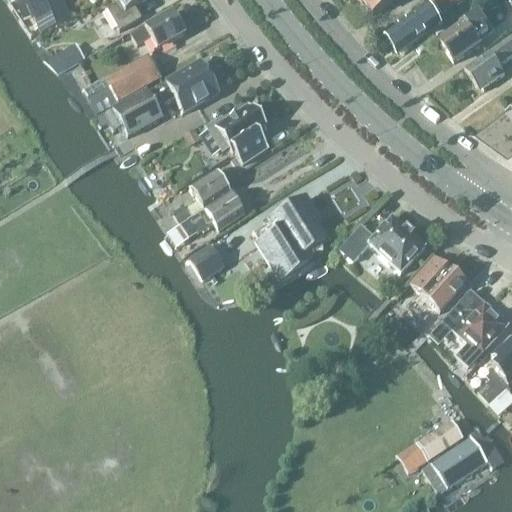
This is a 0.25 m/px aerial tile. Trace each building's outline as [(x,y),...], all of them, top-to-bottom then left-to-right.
[(25,0),(40,36),(70,24),(60,0),(25,0)] [(149,0),(115,0),(118,5),(105,12),(118,35),(140,22),(133,10),(149,0)] [(360,0),(373,17),(391,5),(391,4),(396,0),(360,0)] [(407,22),(385,38),(397,56),(431,32),(432,35),(442,28),(436,19),(440,16),(439,15),(461,0),(436,0),(431,3),(406,20),(407,22)] [(156,53),(183,37),(170,15),(144,30),(144,31),(130,38),(136,49),(150,41),(156,53)] [(475,18),(438,45),(453,66),(480,47),(479,44),(487,39),(484,34),(486,33),(475,18)] [(499,69),(511,59),(511,40),(464,74),(477,91),(480,88),(483,93),(505,78),(499,69)] [(71,49),(57,58),(66,72),(79,64),(71,49)] [(103,82),(108,89),(87,102),(96,118),(117,105),(117,106),(160,81),(147,57),(103,82)] [(145,93),(110,112),(126,140),(161,121),(156,111),(163,107),(163,108),(174,102),(182,116),(217,96),(199,65),(146,95),(145,93)] [(205,132),(221,156),(228,151),(232,157),(233,156),(242,169),(266,153),(257,140),(264,136),(261,132),(264,131),(261,127),(264,124),(257,114),(253,115),(251,111),(248,113),(246,110),(222,126),(220,123),(205,132)] [(101,118),(107,129),(111,135),(120,130),(110,112),(101,118)] [(203,213),(229,196),(215,174),(188,191),(203,213)] [(187,223),(179,228),(188,242),(212,227),(217,235),(243,218),(229,196),(203,213),(202,213),(187,223)] [(262,228),(270,241),(263,245),(274,263),(269,266),(280,284),(307,266),(302,258),(323,244),(307,220),(312,216),(303,202),(262,228)] [(179,228),(187,223),(202,213),(196,204),(185,211),(182,207),(168,216),(177,230),(179,228)] [(367,249),(399,278),(423,251),(390,221),(371,241),(360,231),(338,255),(351,266),(367,249)] [(202,284),(222,271),(208,250),(188,263),(202,284)] [(434,260),(409,288),(419,298),(418,299),(439,317),(465,287),(462,284),(465,281),(456,273),(453,276),(445,269),(444,270),(434,260)] [(497,315),(493,315),(483,305),(482,306),(469,294),(443,323),(427,341),(438,354),(443,350),(467,372),(507,328),(501,322),(501,319),(497,315)] [(489,385),(476,396),(487,408),(510,388),(508,386),(511,382),(511,340),(490,359),(497,366),(491,371),(493,374),(485,381),(489,385)] [(450,425),(416,447),(428,464),(461,442),(450,425)] [(470,440),(431,468),(446,493),(486,465),(492,474),(502,466),(479,431),(469,439),(470,440)]
